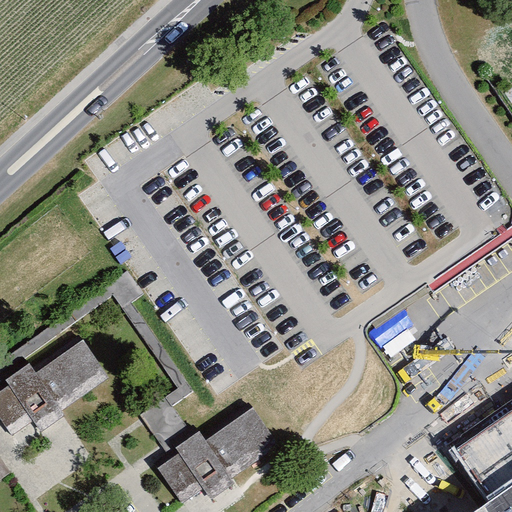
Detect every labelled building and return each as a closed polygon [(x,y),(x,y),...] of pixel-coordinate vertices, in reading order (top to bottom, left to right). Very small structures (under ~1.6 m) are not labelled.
[(10,388),(0,394),(0,418),(12,438),(34,425),(39,434),(65,418),(62,413),(112,383),(88,343),(42,371),(36,361),(5,380),(10,388)] [(183,454),(160,468),(183,505),(205,491),(211,501),(236,485),(232,480),(280,450),(255,411),(210,439),(204,429),(178,446),(183,454)] [(511,511),(511,413),(459,450),(502,511),(511,511)] [(82,448),(67,456),(77,474),(92,466),(82,448)] [(0,484),(10,478),(0,462),(0,484)]
